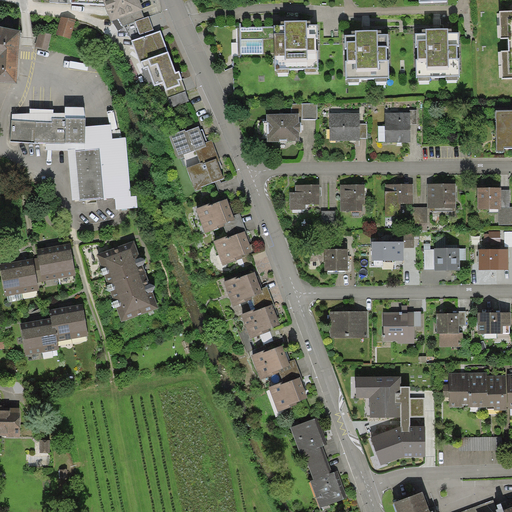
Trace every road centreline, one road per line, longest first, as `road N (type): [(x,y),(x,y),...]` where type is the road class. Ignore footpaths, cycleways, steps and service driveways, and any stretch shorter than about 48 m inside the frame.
road 1 (residential): [(248,174),(511,169)]
road 2 (residential): [(294,297),(511,293)]
road 3 (residential): [(294,297),(366,486)]
road 4 (residential): [(171,0),(248,174)]
road 5 (residential): [(366,486),(511,475)]
road 6 (residential): [(248,174),(294,297)]
